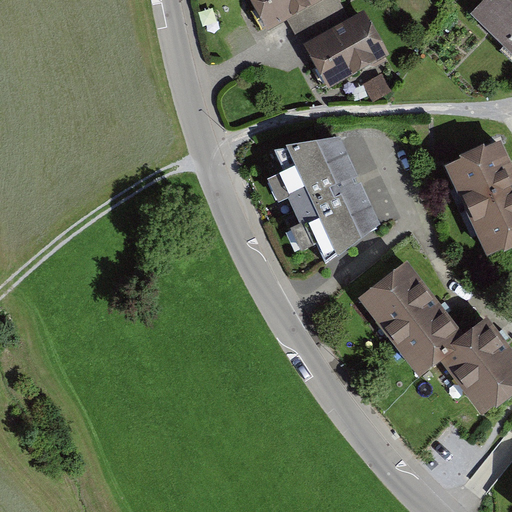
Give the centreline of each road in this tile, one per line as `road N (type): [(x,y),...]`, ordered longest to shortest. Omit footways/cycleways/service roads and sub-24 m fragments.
road 1 (residential): [(429,511),(391,477),(240,248),(182,84),(170,0)]
road 2 (track): [(205,154),(138,186),(0,295)]
